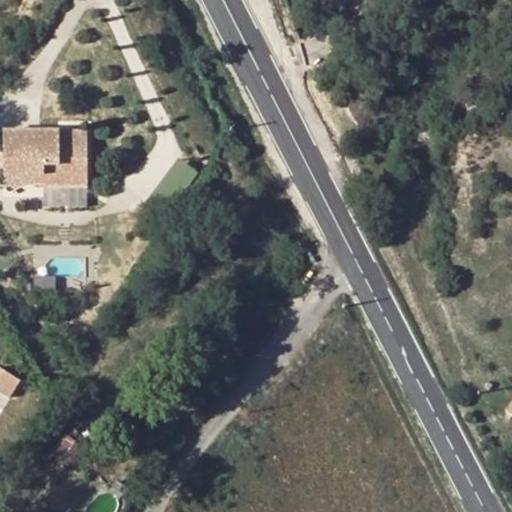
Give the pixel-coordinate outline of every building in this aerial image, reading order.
[(49,145),(72,143),(72,129),(48,130),(49,145)] [(44,177),(44,186),(85,186),(84,145),(72,145),(72,143),(49,145),(48,130),(5,130),(6,177),(25,177),(44,177)] [(178,202),(197,169),(180,158),(160,192),(178,202)] [(44,177),(25,177),(26,187),(44,186),(44,177)] [(0,397),(6,401),(20,379),(0,366),(0,397)]
